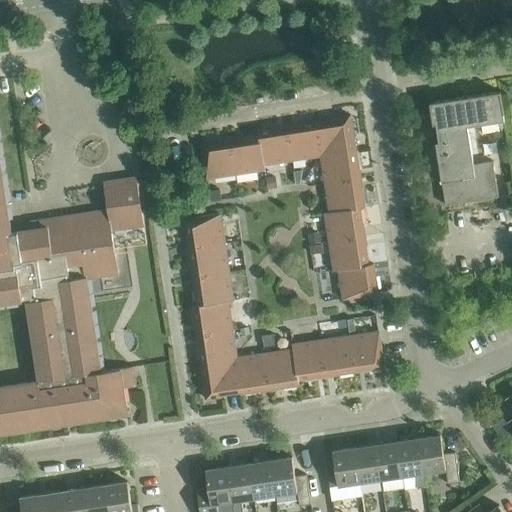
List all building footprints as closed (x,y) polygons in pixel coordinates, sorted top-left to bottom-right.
[(439,141),(436,142),(446,205),(499,197),(493,161),(474,163),(468,126),(505,121),(500,91),(430,102),(433,124),(436,123),(439,141)] [(317,127),(321,155),(356,149),(350,114),(335,117),(336,124),(317,127)] [(294,160),(321,155),(317,127),(316,119),(288,124),(294,160)] [(264,164),(294,160),(288,124),(258,129),(259,133),(264,164)] [(265,169),(264,164),(259,133),(259,134),(231,138),(237,174),(265,169)] [(207,178),(237,174),(231,138),(202,143),(207,178)] [(356,149),(321,156),(325,182),(360,177),(356,149)] [(0,302),(26,299),(39,381),(101,371),(87,278),(118,273),(112,230),(144,225),(137,177),(104,182),(108,210),(31,221),(32,229),(12,232),(0,155),(0,302)] [(274,176),(266,177),(268,189),(269,189),(276,187),(274,176)] [(325,182),(330,212),(360,208),(365,207),(360,177),(325,182)] [(511,182),(511,181),(503,182),(505,192),(511,190),(511,182)] [(219,189),(209,191),(211,201),(221,200),(219,189)] [(324,213),(329,241),(364,235),(360,208),(330,212),(324,213)] [(185,219),(189,248),(225,243),(220,214),(185,219)] [(318,232),(309,234),(310,244),(320,242),(318,232)] [(334,271),(338,270),(369,264),(364,235),(329,241),(334,271)] [(189,248),(193,276),(229,270),(225,243),(189,248)] [(321,243),(311,245),(312,253),(323,252),(321,243)] [(244,255),(235,256),(237,269),(246,268),(244,255)] [(369,264),(338,270),(343,299),(378,293),(374,263),(370,264),(369,264)] [(193,276),(197,305),(228,301),(233,301),(229,270),(193,276)] [(192,306),(197,335),(232,328),(228,301),(197,305),(192,306)] [(353,318),(347,319),(349,332),(355,331),(353,318)] [(249,326),(240,327),(241,334),(250,333),(249,326)] [(197,335),(201,361),(237,357),(232,328),(197,335)] [(379,331),(351,335),(357,371),(384,367),(379,331)] [(274,335),(262,336),(264,348),(275,346),(274,335)] [(351,335),(322,340),(326,375),(357,371),(351,335)] [(292,344),(292,349),(298,380),(326,375),(322,340),(292,344)] [(292,349),(267,353),(272,389),(299,385),(299,381),(298,380),(292,349)] [(267,353),(236,357),(240,386),(241,393),(272,389),(267,353)] [(236,357),(201,361),(206,399),(222,396),(221,389),(240,386),(236,357)] [(0,433),(10,432),(10,434),(35,430),(34,429),(112,417),(117,420),(122,413),(123,413),(126,415),(131,407),(126,404),(124,387),(136,385),(133,367),(101,371),(39,381),(39,380),(0,385),(0,433)] [(419,438),(424,472),(446,469),(448,483),(450,483),(450,487),(458,486),(458,482),(460,482),(455,452),(444,454),(441,435),(419,438)] [(426,486),(424,472),(419,438),(398,441),(403,475),(415,474),(417,487),(426,486)] [(381,479),(403,475),(398,441),(376,444),(381,479)] [(360,482),(381,479),(376,444),(355,447),(360,482)] [(337,475),(329,476),(330,486),(338,485),(360,482),(355,447),(333,451),(337,475)] [(292,457),(270,460),(275,495),(297,491),(299,506),(311,504),(306,474),(295,476),(292,457)] [(270,460),(249,463),(254,498),(275,495),(270,460)] [(249,463),(227,466),(234,511),(243,511),(242,499),(254,498),(249,463)] [(234,511),(227,466),(206,469),(208,489),(197,491),(200,511),(234,511)] [(128,481),(106,485),(110,511),(138,511),(138,505),(132,505),(128,481)] [(110,511),(106,485),(84,488),(88,511),(110,511)] [(63,491),(66,511),(88,511),(84,488),(63,491)] [(44,511),(66,511),(63,491),(42,494),(44,511)] [(44,511),(42,494),(20,497),(20,501),(7,503),(8,511),(44,511)]
